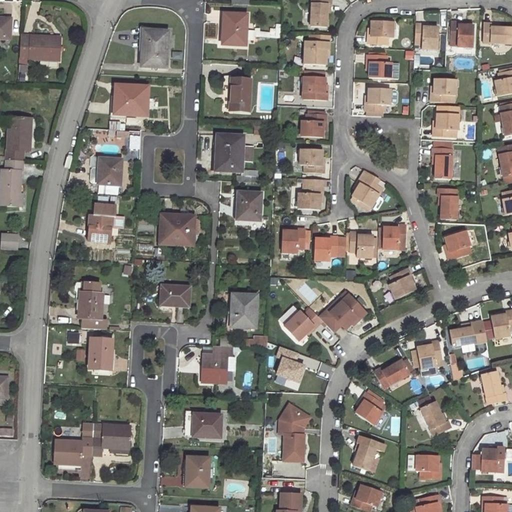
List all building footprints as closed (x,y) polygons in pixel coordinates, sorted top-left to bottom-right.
[(330,27),(331,13),(331,5),(335,5),(335,0),(315,0),(315,27),(330,27)] [(250,49),(251,18),(230,17),(229,39),(223,39),(223,48),(250,49)] [(400,20),(379,20),(378,37),(374,37),(374,44),(395,44),(396,37),(399,37),(400,20)] [(12,22),(0,21),(0,42),(11,43),(12,22)] [(423,25),(422,47),(430,47),(430,50),(444,51),(444,30),(433,29),(433,24),(423,25)] [(451,25),(450,47),(458,48),(458,51),(472,52),(473,30),(462,30),(463,26),(451,25)] [(492,32),(492,27),(492,26),(483,25),(482,47),(511,48),(511,33),(501,33),(492,32)] [(60,63),(61,40),(32,40),(32,33),(25,33),(25,46),(31,47),(30,62),(60,63)] [(168,35),(149,34),(149,52),(142,52),(142,70),(167,71),(168,35)] [(313,46),(333,47),(334,37),(314,36),(313,46)] [(333,47),(313,46),(313,52),(308,52),(308,65),(329,66),(330,54),(333,54),(333,51),(333,47)] [(413,60),(414,52),(405,51),(404,59),(413,60)] [(392,60),(372,59),(372,66),(376,66),(375,79),(397,79),(396,66),(392,66),(392,60)] [(499,86),(502,98),(511,96),(511,76),(503,79),(505,85),(499,86)] [(330,82),(308,80),(308,94),(313,94),(313,101),(332,101),(333,93),(330,93),(330,82)] [(251,82),(232,82),(231,114),(251,114),(251,82)] [(481,85),(482,98),(490,97),(489,84),(481,85)] [(452,98),(459,98),(459,86),(438,86),(438,97),(435,97),(435,105),(452,105),(452,98)] [(148,91),(118,90),(117,102),(121,102),(121,107),(115,106),(114,118),(147,119),(148,91)] [(395,93),(376,93),(376,106),(372,106),(372,114),(390,114),(391,107),(395,107),(395,93)] [(454,133),(460,133),(460,120),(460,112),(444,112),(444,120),(438,120),(438,133),(437,133),(437,139),(454,139),(454,133)] [(7,161),(25,162),(25,150),(32,150),(32,146),(33,117),(10,116),(7,161)] [(306,122),(306,136),(328,136),(328,125),(331,125),(331,117),(311,117),(311,121),(306,122)] [(139,159),(139,132),(125,132),(125,123),(109,123),(108,138),(115,138),(115,139),(126,139),(125,159),(139,159)] [(240,172),(241,160),(241,145),(242,138),(217,137),(216,159),(220,159),(220,171),(240,172)] [(251,145),(241,145),(241,160),(250,160),(251,145)] [(327,151),(306,150),(306,164),(310,164),(309,171),(330,172),(330,165),(327,165),(327,151)] [(435,153),(434,162),(440,162),(440,170),(440,178),(453,179),(454,153),(435,153)] [(121,160),(100,158),(98,183),(120,185),(121,160)] [(25,162),(7,161),(6,173),(20,174),(24,174),(25,162)] [(386,180),(372,172),(365,183),(367,184),(357,199),(377,211),(390,189),(383,185),(386,180)] [(20,174),(6,173),(1,173),(0,185),(0,205),(18,206),(20,174)] [(325,180),(309,179),(308,194),(302,194),(302,207),(326,208),(326,195),(329,195),(329,187),(324,187),(325,180)] [(441,193),(442,202),(446,202),(447,210),(446,222),(460,220),(459,192),(441,193)] [(266,220),(268,194),(242,193),(242,204),(245,204),(244,220),(266,220)] [(357,199),(356,201),(375,213),(377,211),(357,199)] [(90,216),(90,224),(96,224),(95,240),(112,241),(113,216),(116,216),(117,206),(97,205),(96,217),(90,216)] [(162,215),(161,242),(194,243),(195,216),(162,215)] [(410,245),(409,226),(402,226),(402,228),(389,229),(389,250),(402,249),(402,245),(410,245)] [(300,230),(287,231),(287,252),(301,251),(301,247),(308,246),(309,228),(300,228),(300,230)] [(366,233),(358,233),(358,252),(365,252),(365,258),(377,258),(378,237),(367,237),(366,233)] [(467,234),(448,239),(453,253),(450,254),(451,262),(470,257),(468,251),(472,249),(467,234)] [(2,250),(18,251),(18,236),(3,235),(2,250)] [(344,255),(344,236),(334,236),(334,238),(325,238),(325,260),(338,260),(338,255),(344,255)] [(194,243),(161,242),(160,248),(194,250),(194,243)] [(123,275),(130,277),(132,267),(125,265),(123,275)] [(400,298),(419,291),(415,281),(412,270),(396,276),(399,284),(394,286),(400,298)] [(355,280),(355,272),(346,271),(346,279),(355,280)] [(85,327),(110,329),(111,319),(104,319),(105,295),(102,295),(102,284),(79,283),(77,286),(76,292),(79,295),(78,303),(82,303),(82,318),(85,318),(85,327)] [(190,287),(164,286),(163,305),(189,306),(190,287)] [(357,290),(354,287),(337,306),(340,309),(357,290)] [(337,306),(329,314),(332,317),(344,328),(351,320),(356,325),(362,318),(367,313),(369,314),(376,307),(357,290),(340,309),(337,306)] [(258,295),(235,295),(234,327),(257,328),(258,295)] [(329,314),(319,305),(313,312),(309,309),(294,324),(309,338),(324,323),(325,325),(332,317),(329,314)] [(511,333),(511,311),(506,313),(507,318),(495,321),(498,339),(511,336),(511,334),(511,333)] [(471,326),(454,329),(457,346),(490,341),(487,322),(484,322),(477,323),(477,325),(471,326)] [(320,332),(330,344),(336,339),(325,328),(320,332)] [(67,333),(67,344),(79,344),(79,333),(67,333)] [(266,338),(244,338),(244,348),(266,348),(266,338)] [(447,356),(445,338),(438,340),(439,345),(426,346),(429,364),(444,362),(443,357),(447,356)] [(97,368),(112,369),(115,369),(116,340),(94,339),(93,368),(97,368)] [(236,345),(215,344),(215,353),(205,352),(204,382),(227,383),(228,353),(235,354),(236,345)] [(281,360),(275,376),(299,385),(306,366),(296,363),(299,354),(279,347),(275,358),(281,360)] [(392,372),(389,367),(383,371),(393,389),(418,375),(410,361),(400,367),(392,372)] [(392,372),(400,367),(397,362),(389,367),(392,372)] [(10,375),(0,374),(0,395),(8,396),(10,375)] [(511,400),(508,391),(502,393),(500,385),(496,374),(484,378),(494,406),(511,400)] [(506,382),(500,385),(502,393),(508,391),(506,382)] [(389,403),(375,393),(369,400),(373,403),(366,413),(380,424),(388,414),(383,410),(389,403)] [(296,401),(295,403),(314,414),(309,423),(309,431),(311,431),(311,423),(317,413),(296,401)] [(462,425),(457,416),(452,419),(448,411),(444,402),(431,408),(445,435),(462,425)] [(314,414),(295,403),(287,416),(291,419),(291,431),(292,431),(292,458),(309,458),(310,446),(312,446),(312,431),(311,431),(309,431),(309,423),(314,414)] [(218,408),(195,407),(194,435),(216,436),(218,408)] [(454,407),(448,411),(452,419),(457,416),(454,407)] [(104,436),(104,445),(128,447),(129,422),(105,422),(104,436)] [(93,453),(94,436),(83,435),(83,442),(55,440),(53,463),(58,463),(81,464),(82,452),(93,453)] [(372,446),(370,453),(367,463),(380,468),(387,441),(368,435),(365,443),(372,446)] [(104,454),(104,451),(104,445),(104,436),(94,436),(93,453),(104,454)] [(372,446),(365,443),(363,451),(370,453),(372,446)] [(485,455),(485,471),(500,471),(500,466),(508,466),(508,449),(498,449),(498,455),(485,455)] [(444,455),(427,455),(426,469),(431,469),(431,475),(448,476),(449,466),(443,466),(444,455)] [(214,458),(192,457),(191,487),(212,488),(214,458)] [(386,503),(391,491),(371,484),(367,494),(363,493),(360,502),(379,508),(381,502),(386,503)] [(313,507),(314,489),(294,488),(293,506),(290,505),(289,511),(308,511),(309,507),(313,507)] [(449,491),(431,495),(433,504),(426,505),(426,511),(443,511),(449,511),(448,505),(452,503),(449,491)] [(502,499),(486,500),(486,506),(490,506),(489,511),(508,511),(508,504),(503,504),(502,499)]
